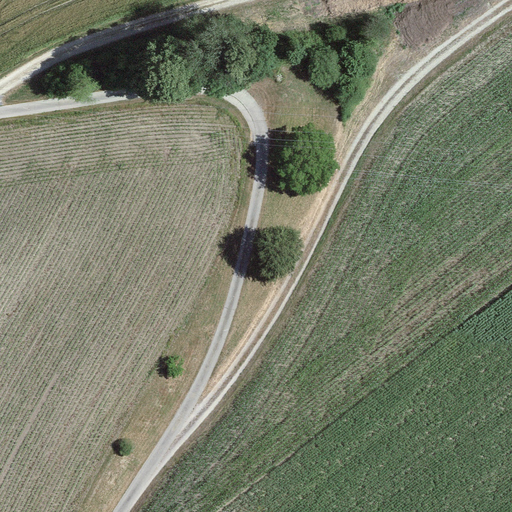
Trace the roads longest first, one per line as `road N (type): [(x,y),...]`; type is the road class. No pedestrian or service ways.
road 1 (track): [(511,0),(410,76),(378,112),(266,325),(176,440)]
road 2 (track): [(0,88),(57,53),(231,0)]
